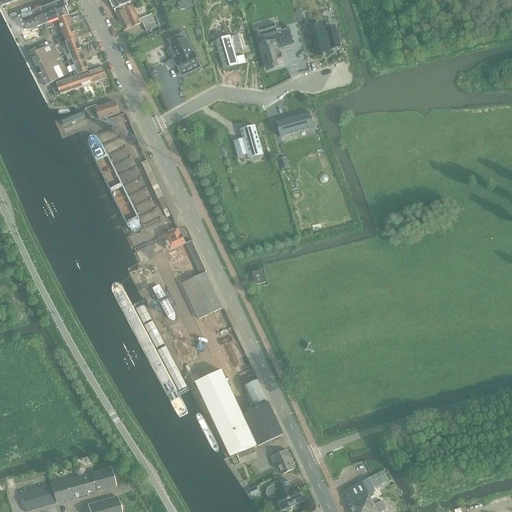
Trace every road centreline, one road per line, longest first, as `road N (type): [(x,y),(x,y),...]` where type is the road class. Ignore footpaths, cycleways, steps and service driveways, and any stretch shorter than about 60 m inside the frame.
road 1 (tertiary): [(304,457),(149,128)]
road 2 (unclassified): [(171,511),(41,291),(0,202)]
road 3 (unclassified): [(304,457),(511,393)]
road 4 (residential): [(342,71),(261,101),(217,94),(149,128)]
road 5 (tertiary): [(149,128),(88,0)]
